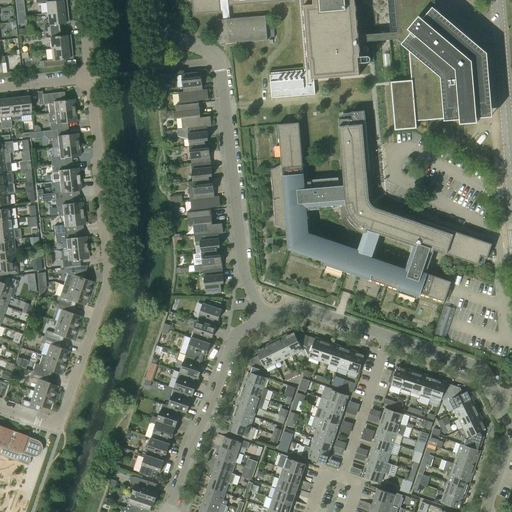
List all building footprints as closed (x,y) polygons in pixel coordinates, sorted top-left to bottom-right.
[(51,0),(35,0),(36,3),(46,2),(47,14),(67,11),(66,0),(64,0),(52,1),(51,0)] [(191,0),(193,14),(220,12),(221,11),(222,21),(215,21),(217,45),(265,41),(263,17),(229,20),(228,6),(297,0),(303,70),(304,70),(304,73),(270,75),(271,90),(292,89),(293,96),(315,95),(314,79),(360,75),(359,63),(368,62),(369,62),(370,61),(370,60),(371,60),(371,59),(371,58),(370,58),(370,57),(369,57),(369,56),(368,56),(367,56),(360,57),(359,42),(398,39),(402,43),(401,44),(409,50),(411,80),(390,82),(394,131),(416,129),(416,121),(460,117),(461,123),(478,122),(470,38),(433,7),(432,7),(429,5),(428,0),(191,0)] [(46,20),(41,24),(41,26),(42,26),(43,32),(55,31),(55,25),(69,23),(67,11),(47,14),(47,19),(46,20)] [(30,17),(22,17),(23,25),(30,25),(30,17)] [(55,31),(43,32),(43,38),(49,38),(51,49),(71,47),(70,35),(56,37),(55,31)] [(36,66),(35,66),(36,69),(62,66),(62,60),(72,58),(71,47),(51,49),(52,60),(39,62),(39,63),(38,64),(38,65),(37,65),(37,66),(36,66)] [(181,74),(183,92),(183,93),(203,91),(203,90),(201,77),(198,77),(197,73),(181,74)] [(341,81),(329,81),(330,94),(341,93),(341,81)] [(345,81),(345,92),(355,92),(355,81),(345,81)] [(292,89),(271,90),(272,98),(293,96),(292,89)] [(180,105),(175,105),(176,111),(199,109),(199,100),(208,99),(207,90),(203,90),(203,91),(183,93),(183,92),(178,93),(180,105)] [(42,91),(38,92),(39,105),(47,104),(48,113),(75,110),(74,99),(61,101),(60,93),(43,94),(42,91)] [(29,96),(18,98),(20,116),(31,115),(29,96)] [(18,98),(8,99),(10,117),(20,116),(18,98)] [(8,99),(0,99),(0,116),(0,121),(11,120),(10,117),(8,99)] [(199,109),(176,111),(177,118),(181,117),(182,129),(187,128),(207,126),(211,126),(210,116),(200,117),(199,109)] [(75,110),(48,113),(50,131),(63,129),(63,123),(77,122),(75,110)] [(338,178),(310,180),(310,181),(304,182),(299,123),(278,125),(282,177),(271,178),(275,217),(286,216),(288,249),(326,261),(324,268),(344,274),(345,271),(361,276),(356,291),(376,297),(381,283),(398,289),(397,293),(417,299),(419,293),(444,301),(451,282),(426,273),(434,249),(478,264),(481,255),(487,257),(492,244),(422,220),(421,223),(378,208),(377,208),(375,207),(374,207),(373,206),(372,205),(371,204),(370,203),(370,202),(369,201),(369,199),(369,198),(369,197),(366,171),(369,171),(364,111),(351,112),(352,118),(338,119),(344,179),(338,179),(338,178)] [(187,128),(182,129),(177,129),(178,136),(188,139),(189,146),(205,144),(205,140),(208,140),(207,126),(187,128)] [(63,129),(50,131),(52,148),(79,145),(78,133),(64,135),(63,129)] [(12,142),(0,142),(0,153),(5,153),(13,152),(12,142)] [(205,144),(189,146),(191,164),(211,162),(209,148),(206,148),(205,144)] [(470,153),(480,158),(484,149),(474,144),(470,153)] [(53,157),(49,157),(50,165),(64,164),(67,163),(66,157),(80,156),(79,145),(52,148),(53,157)] [(485,160),(483,165),(501,171),(502,165),(485,160)] [(211,162),(191,164),(193,182),(209,180),(209,176),(212,175),(211,162)] [(0,174),(11,173),(10,163),(6,163),(0,163),(0,174)] [(50,165),(52,181),(54,182),(58,182),(80,179),(79,168),(65,170),(64,164),(50,165)] [(11,173),(0,174),(0,184),(13,183),(14,181),(13,175),(12,174),(11,173)] [(41,189),(35,190),(36,201),(54,199),(68,198),(67,192),(81,190),(80,179),(58,182),(59,191),(53,191),(53,193),(42,194),(41,189)] [(189,188),(188,190),(188,194),(190,194),(190,200),(195,199),(195,200),(214,197),(213,184),(210,184),(209,180),(193,182),(188,182),(189,188)] [(0,194),(14,193),(15,192),(14,184),(13,183),(0,184),(0,194)] [(14,193),(0,194),(0,205),(15,204),(14,193)] [(191,212),(187,212),(188,218),(211,216),(210,207),(220,206),(219,197),(214,197),(195,200),(195,199),(190,200),(191,212)] [(68,198),(54,199),(55,207),(61,206),(62,216),(84,213),(83,202),(69,204),(68,198)] [(10,208),(0,209),(0,220),(11,219),(10,208)] [(64,225),(53,226),(54,234),(72,232),(71,226),(85,224),(84,213),(62,216),(64,225)] [(211,216),(188,218),(188,225),(193,224),(194,236),(218,233),(223,233),(222,223),(212,224),(211,216)] [(11,219),(0,220),(0,230),(12,229),(11,219)] [(12,229),(0,230),(0,240),(13,239),(12,229)] [(72,232),(54,234),(55,242),(65,240),(67,250),(88,248),(86,236),(72,238),(72,232)] [(218,233),(194,236),(195,247),(200,246),(201,253),(217,251),(216,247),(220,246),(218,233)] [(0,250),(14,249),(13,239),(0,240),(0,250)] [(68,259),(62,260),(63,268),(75,266),(75,260),(89,259),(88,248),(67,250),(68,259)] [(14,249),(0,250),(0,261),(16,259),(14,249)] [(217,251),(201,253),(203,271),(222,269),(221,255),(217,255),(217,251)] [(16,259),(0,261),(0,274),(17,273),(16,259)] [(67,267),(66,273),(74,275),(70,287),(89,293),(90,288),(91,289),(93,282),(79,277),(83,266),(67,267)] [(222,269),(203,271),(205,289),(213,288),(214,293),(221,292),(220,283),(224,282),(222,269)] [(0,293),(10,297),(13,287),(15,288),(18,281),(10,278),(5,278),(3,283),(0,282),(0,293)] [(58,296),(56,302),(69,306),(71,301),(85,305),(88,299),(87,299),(89,293),(70,287),(63,285),(59,296),(58,296)] [(0,293),(0,304),(6,307),(10,297),(0,293)] [(203,303),(197,321),(213,326),(215,319),(218,320),(222,307),(221,307),(221,305),(210,301),(209,305),(203,303)] [(56,302),(54,307),(62,310),(58,322),(77,328),(79,323),(82,317),(67,312),(69,306),(56,302)] [(197,321),(191,338),(207,343),(210,336),(212,337),(216,327),(213,326),(197,321)] [(46,330),(44,336),(58,341),(60,335),(74,340),(76,333),(75,333),(77,328),(58,322),(54,333),(46,330)] [(165,322),(161,332),(167,334),(171,324),(165,322)] [(294,332),(284,337),(293,355),(305,349),(308,354),(310,354),(312,348),(306,346),(309,337),(301,334),(296,337),(294,332)] [(44,336),(42,342),(50,345),(46,356),(65,363),(67,358),(68,358),(70,351),(56,346),(58,341),(44,336)] [(279,338),(275,341),(284,359),(293,355),(284,337),(280,339),(279,338)] [(309,337),(306,346),(312,348),(310,354),(309,357),(319,361),(325,341),(321,339),(320,340),(309,337)] [(191,338),(185,355),(201,360),(204,353),(207,354),(210,344),(207,343),(191,338)] [(270,344),(266,346),(275,364),(284,359),(275,341),(270,343),(270,344)] [(325,341),(319,361),(328,364),(335,345),(330,344),(330,343),(325,341)] [(335,345),(328,364),(338,367),(345,348),(340,346),(340,347),(335,345)] [(253,358),(250,366),(260,369),(258,375),(264,377),(265,375),(263,370),(275,364),(266,346),(256,351),(258,355),(253,358)] [(345,348),(338,367),(348,371),(354,352),(349,350),(350,349),(345,348)] [(354,352),(348,371),(358,374),(364,355),(354,352)] [(34,365),(32,371),(46,376),(48,370),(62,375),(64,368),(63,368),(65,363),(46,356),(42,355),(38,367),(34,365)] [(185,355),(179,372),(196,377),(195,377),(198,378),(202,368),(199,367),(201,360),(185,355)] [(4,369),(11,371),(13,365),(6,362),(4,369)] [(159,364),(151,362),(149,367),(157,370),(159,364)] [(250,366),(245,382),(264,388),(267,378),(264,377),(258,375),(260,369),(250,366)] [(397,366),(391,385),(401,389),(407,370),(397,366)] [(387,369),(383,381),(388,383),(392,371),(387,369)] [(407,370),(401,389),(411,392),(417,372),(412,371),(407,370)] [(32,371),(30,377),(38,379),(34,391),(53,397),(55,392),(56,393),(58,386),(44,381),(46,376),(32,371)] [(2,372),(0,378),(7,381),(9,374),(2,372)] [(179,372),(174,389),(190,394),(193,395),(196,385),(193,384),(195,377),(196,377),(179,372)] [(417,372),(411,392),(420,395),(427,376),(422,375),(422,374),(417,372)] [(427,376),(420,395),(430,399),(437,379),(432,377),(431,378),(427,376)] [(145,379),(143,385),(150,387),(152,381),(145,379)] [(430,399),(429,403),(439,406),(441,399),(443,393),(449,395),(452,385),(441,381),(441,380),(437,379),(430,399)] [(242,386),(241,391),(260,398),(264,388),(245,382),(243,386),(242,386)] [(284,395),(288,396),(292,398),(296,388),(287,385),(284,395)] [(441,399),(443,400),(448,397),(454,410),(472,401),(467,391),(463,393),(460,388),(452,385),(449,395),(443,393),(441,399)] [(325,386),(321,398),(345,406),(348,396),(334,391),(335,389),(325,386)] [(174,389),(168,405),(168,406),(178,409),(178,410),(187,412),(190,402),(187,401),(190,394),(174,389)] [(22,400),(20,406),(34,410),(36,405),(50,409),(52,403),(53,397),(34,391),(30,402),(22,400)] [(238,401),(257,407),(262,409),(265,399),(260,398),(241,391),(239,396),(240,396),(238,401)] [(297,392),(292,406),(296,407),(299,400),(303,401),(305,395),(297,392)] [(321,397),(318,407),(342,415),(345,406),(321,398),(321,397)] [(236,405),(234,410),(254,417),(257,407),(238,401),(236,406),(236,405)] [(472,401),(454,410),(458,419),(477,410),(475,405),(474,405),(472,401)] [(153,416),(152,419),(175,427),(179,417),(176,416),(178,410),(178,409),(168,406),(168,405),(162,403),(158,418),(153,416)] [(318,407),(315,417),(338,425),(342,415),(318,407)] [(385,408),(382,418),(406,426),(409,416),(385,408)] [(233,415),(232,420),(251,427),(254,417),(234,410),(232,415),(233,415)] [(477,410),(458,419),(463,428),(481,419),(478,415),(479,414),(477,410)] [(290,411),(285,425),(290,426),(292,427),(294,421),(292,420),(294,413),(290,411)] [(311,426),(317,428),(335,435),(338,425),(315,417),(311,426)] [(378,428),(397,434),(403,436),(406,426),(382,418),(378,428)] [(152,419),(151,422),(155,424),(151,438),(167,443),(169,436),(172,437),(175,427),(152,419)] [(464,431),(460,444),(463,445),(469,447),(471,441),(481,444),(484,437),(481,431),(485,429),(481,419),(463,428),(464,431)] [(232,420),(228,430),(245,436),(245,438),(251,440),(255,428),(251,427),(232,420)] [(0,455),(28,466),(30,459),(29,459),(30,456),(31,456),(33,457),(35,457),(35,456),(37,456),(38,456),(38,455),(40,454),(41,453),(42,451),(42,449),(42,448),(42,446),(42,445),(41,444),(40,443),(39,442),(38,441),(37,440),(27,437),(28,436),(0,425),(0,455)] [(274,427),(272,434),(279,436),(281,430),(274,427)] [(317,428),(313,438),(332,444),(335,435),(317,428)] [(378,428),(375,437),(394,444),(397,434),(378,428)] [(283,431),(277,449),(282,451),(288,432),(283,431)] [(272,434),(270,441),(277,443),(279,436),(272,434)] [(225,436),(221,447),(239,453),(242,442),(225,436)] [(375,437),(372,447),(390,453),(394,444),(375,437)] [(151,438),(145,455),(161,460),(163,453),(166,454),(170,444),(167,443),(151,438)] [(313,438),(310,448),(329,454),(332,444),(313,438)] [(431,438),(428,444),(435,446),(437,440),(431,438)] [(460,444),(457,454),(476,460),(481,444),(471,441),(469,447),(463,445),(460,444)] [(428,444),(426,451),(433,453),(435,446),(428,444)] [(305,446),(301,457),(308,459),(308,458),(325,464),(329,454),(310,448),(305,446)] [(221,447),(218,457),(235,463),(239,453),(221,447)] [(372,447),(369,457),(387,463),(390,453),(372,447)] [(277,466),(283,468),(302,474),(305,464),(287,457),(288,456),(282,454),(277,466)] [(457,454),(454,463),(473,470),(475,465),(474,465),(476,460),(457,454)] [(145,455),(139,472),(155,478),(158,470),(160,471),(164,461),(161,460),(145,455)] [(218,457),(214,467),(232,473),(235,463),(218,457)] [(365,466),(384,473),(388,474),(392,465),(387,463),(369,457),(365,466)] [(443,470),(450,473),(469,479),(471,475),(472,475),(473,470),(454,463),(446,461),(443,470)] [(365,466),(362,476),(380,483),(384,473),(365,466)] [(236,474),(232,473),(214,467),(211,477),(228,483),(232,485),(236,474)] [(283,468),(279,478),(298,484),(302,474),(283,468)] [(450,473),(447,483),(467,489),(469,485),(468,484),(469,479),(450,473)] [(135,477),(130,477),(130,483),(134,485),(133,489),(133,490),(132,493),(155,501),(156,497),(155,496),(157,490),(154,489),(156,484),(135,477)] [(211,477),(208,488),(225,494),(228,483),(211,477)] [(279,478),(276,488),(295,495),(298,484),(279,478)] [(405,480),(402,486),(410,489),(412,482),(408,481),(405,480)] [(447,483),(444,492),(463,499),(464,494),(465,494),(467,489),(447,483)] [(208,488),(204,498),(226,505),(227,502),(223,500),(225,494),(208,488)] [(276,488),(273,498),(291,505),(295,495),(276,488)] [(378,488),(374,499),(398,507),(401,496),(378,488)] [(444,492),(440,502),(459,509),(463,499),(444,492)] [(125,507),(124,508),(135,511),(146,511),(147,510),(150,511),(152,505),(153,506),(155,501),(132,493),(131,497),(130,497),(127,507),(125,507)] [(201,508),(211,511),(223,511),(226,505),(204,498),(201,508)] [(273,498),(269,509),(279,511),(289,511),(291,505),(273,498)] [(374,499),(371,509),(379,511),(395,511),(398,507),(374,499)]
